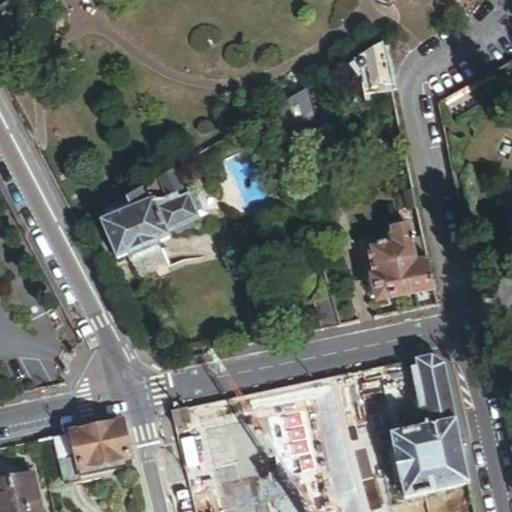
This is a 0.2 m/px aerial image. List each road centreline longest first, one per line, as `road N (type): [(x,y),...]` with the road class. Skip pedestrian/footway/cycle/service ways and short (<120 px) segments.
road 1 (residential): [(136,396),(461,328),(501,511)]
road 2 (secondary): [(136,396),(0,138)]
road 3 (residential): [(136,396),(0,424)]
road 4 (secondary): [(166,511),(136,396)]
